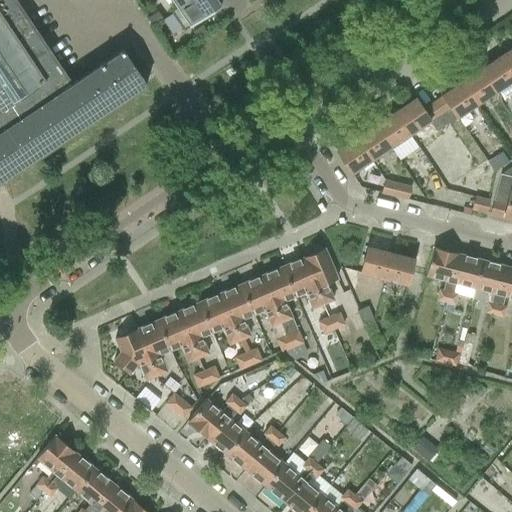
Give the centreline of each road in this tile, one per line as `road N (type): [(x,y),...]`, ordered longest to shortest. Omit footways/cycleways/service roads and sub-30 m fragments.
road 1 (tertiary): [(0,308),(283,115)]
road 2 (residential): [(218,511),(79,398),(0,312)]
road 3 (tertiary): [(283,115),(458,0)]
road 4 (residential): [(345,205),(511,248)]
